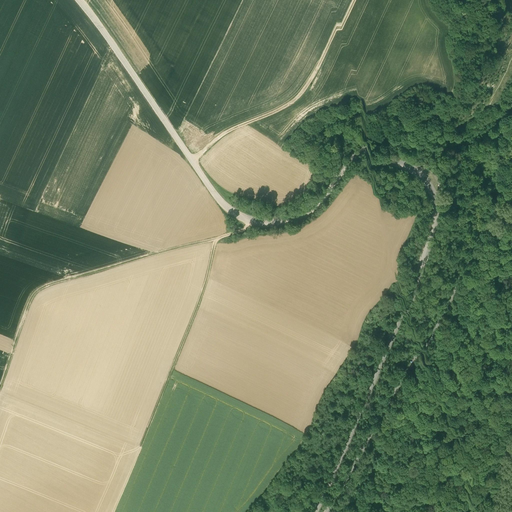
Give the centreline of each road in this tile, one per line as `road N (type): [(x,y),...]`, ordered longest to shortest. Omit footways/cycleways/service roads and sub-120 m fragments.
road 1 (tertiary): [(315,511),(417,272),(436,201),(432,171),(421,157),(381,145),(349,161),(308,213),(273,223),(242,219),(215,196),(79,0)]
road 2 (tertiary): [(511,206),(485,216),(328,511)]
road 3 (track): [(251,223),(218,238),(111,511)]
road 4 (track): [(218,238),(38,290),(0,393)]
road 5 (track): [(348,0),(300,94),(222,133),(192,161)]
